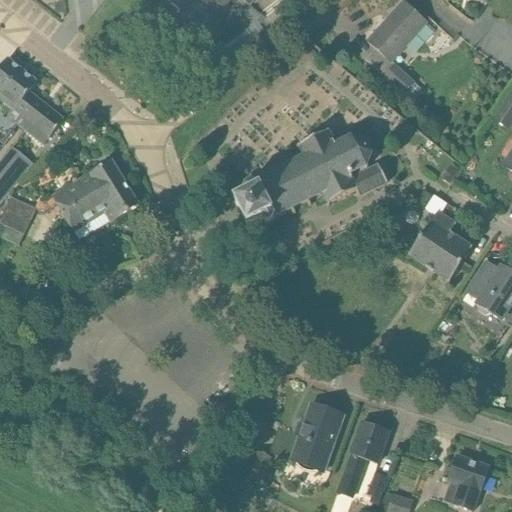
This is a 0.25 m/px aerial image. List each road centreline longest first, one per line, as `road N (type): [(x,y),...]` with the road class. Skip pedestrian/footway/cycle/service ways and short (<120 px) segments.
road 1 (tertiary): [(511,438),(291,363),(232,320),(185,249)]
road 2 (residential): [(141,141),(342,0)]
road 3 (tertiary): [(141,141),(0,16)]
road 4 (residential): [(22,292),(103,286),(185,249)]
